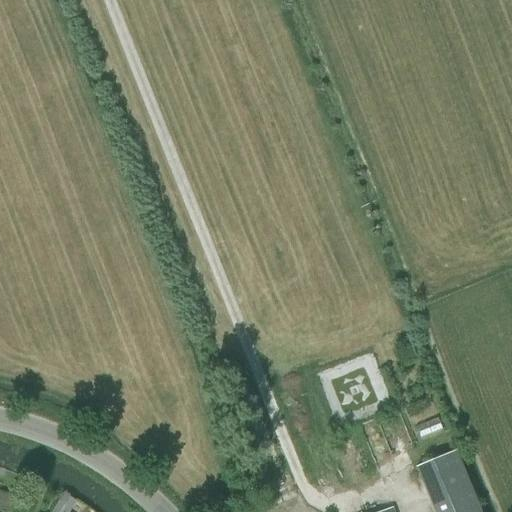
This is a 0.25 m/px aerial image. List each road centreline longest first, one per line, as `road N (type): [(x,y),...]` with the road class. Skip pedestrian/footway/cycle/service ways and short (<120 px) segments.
road 1 (unknown): [(246,332),(109,0)]
road 2 (tertiary): [(0,420),(105,463),(163,511)]
